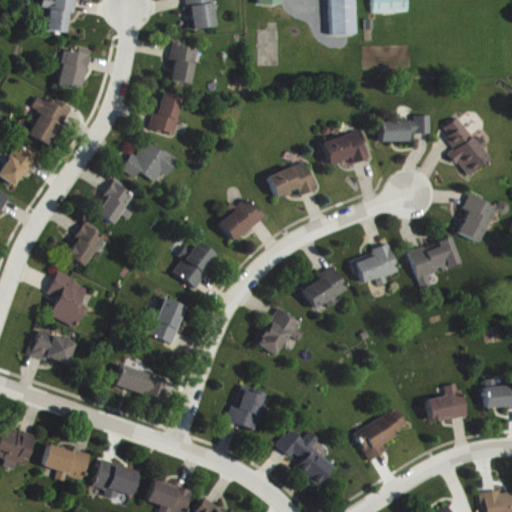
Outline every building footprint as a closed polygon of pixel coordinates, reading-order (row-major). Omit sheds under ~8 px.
[(78,0),(44,0),(43,10),(51,11),(48,33),(69,35),(71,15),(76,16),(78,0)] [(189,0),(193,32),(217,29),(214,0),(189,0)] [(356,0),(331,0),(332,37),(357,37),(356,0)] [(409,14),(408,0),(373,0),(374,15),(409,14)] [(200,51),(174,45),(171,62),(176,63),(172,82),(192,87),(200,51)] [(59,88),(83,93),(92,53),(80,50),(79,54),(67,51),(59,88)] [(175,138),(186,100),(163,93),(152,131),(175,138)] [(72,110),(56,100),(53,106),(40,98),(34,110),(42,114),(29,136),(50,148),(72,110)] [(432,118),(414,118),(414,136),(432,136),(432,118)] [(443,132),(457,151),(451,155),(469,179),(491,162),(484,153),(490,149),(482,137),(476,142),(459,120),(443,132)] [(382,144),(409,144),(409,123),(382,123),(382,144)] [(323,144),(330,167),(351,161),(353,166),(369,162),(361,133),(323,144)] [(140,175),(157,185),(163,175),(169,179),(179,163),(148,143),(138,159),(133,155),(122,172),(137,181),(140,175)] [(27,180),(42,158),(21,145),(0,176),(0,177),(16,189),(24,177),(27,180)] [(269,178),(277,200),(300,191),(303,198),(318,192),(307,164),(269,178)] [(114,227),(121,217),(129,222),(134,215),(127,211),(135,198),(115,185),(95,215),(114,227)] [(0,217),(10,200),(0,193),(0,217)] [(460,236),(480,245),(495,213),(507,218),(511,208),(501,204),(498,210),(471,197),(465,211),(470,213),(460,236)] [(219,225),(235,244),(265,219),(247,198),(228,213),(230,216),(219,225)] [(66,257),(85,269),(106,240),(86,227),(66,257)] [(422,291),(432,288),(428,278),(461,266),(451,239),(439,244),(441,249),(427,254),(425,249),(409,255),(422,291)] [(186,249),(180,258),(184,261),(174,275),(197,291),(208,276),(204,273),(216,256),(199,244),(192,253),(186,249)] [(361,286),(376,281),(379,288),(389,285),(386,279),(399,275),(390,248),(352,262),(361,286)] [(330,311),(340,305),(337,300),(349,293),(335,269),(301,289),(315,311),(326,305),(330,311)] [(50,318),(78,331),(88,308),(82,306),(89,291),(77,286),(79,282),(59,274),(49,296),(58,300),(50,318)] [(174,346),(186,308),(165,301),(161,314),(154,312),(146,336),(174,346)] [(258,347),(278,359),(290,338),(300,344),(305,335),(300,332),(304,325),(279,311),(258,347)] [(69,369),(77,346),(42,334),(39,344),(33,342),(28,355),(69,369)] [(165,401),(170,384),(151,379),(151,376),(123,368),(121,375),(112,373),(109,386),(165,401)] [(511,393),(510,393),(509,388),(498,388),(497,382),(486,382),(486,411),(511,410),(511,393)] [(427,402),(431,425),(467,418),(460,386),(446,388),(447,398),(427,402)] [(257,434),(265,412),(261,410),(266,396),(242,387),(229,423),(257,434)] [(355,435),(370,463),(388,453),(384,447),(398,439),(396,434),(408,428),(398,411),(355,435)] [(0,441),(0,458),(6,461),(3,469),(15,473),(18,466),(26,469),(36,438),(4,428),(0,441)] [(320,488),(335,468),(313,451),(320,441),(310,434),(304,442),(290,431),(278,447),(302,464),(297,471),(320,488)] [(43,468),(58,472),(56,481),(65,484),(67,479),(83,483),(90,458),(49,446),(43,468)] [(140,476),(102,463),(94,489),(106,493),(105,498),(116,502),(119,495),(132,499),(140,476)] [(147,504),(162,509),(160,511),(186,511),(193,495),(155,482),(147,504)] [(511,511),(511,492),(482,497),(484,511),(511,511)] [(222,511),(204,502),(198,511),(222,511)]
